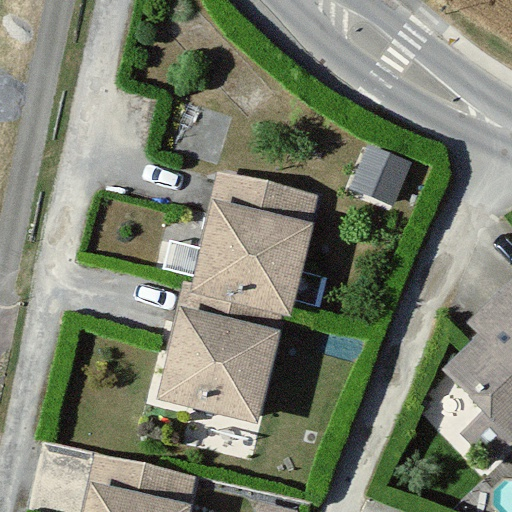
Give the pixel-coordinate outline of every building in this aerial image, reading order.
[(374,159),(356,199),(386,212),(403,172),(374,159)] [(225,224),(207,295),(276,312),(289,315),(306,244),(301,243),(313,196),(232,176),(220,223),(225,224)] [(188,333),(170,405),(254,425),(272,349),(267,348),(276,312),(207,295),(192,292),(183,331),(188,333)] [(476,423),(505,451),(511,444),(511,293),(478,326),(491,339),(455,374),(490,409),(476,423)] [(182,511),(188,484),(106,465),(97,500),(103,501),(100,511),(182,511)]
